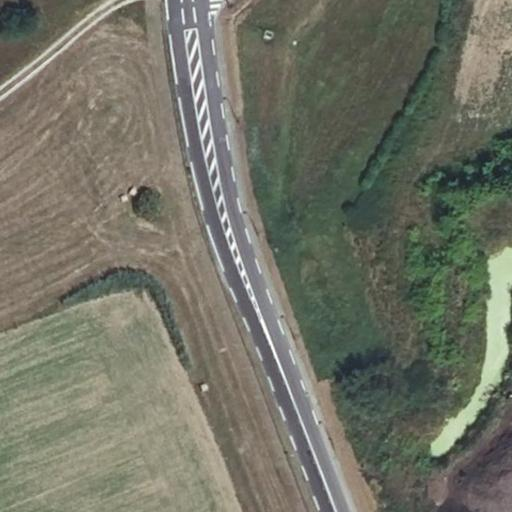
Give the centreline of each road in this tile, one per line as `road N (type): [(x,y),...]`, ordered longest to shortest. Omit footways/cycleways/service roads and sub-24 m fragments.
road 1 (tertiary): [(332,511),(220,199),(183,0)]
road 2 (track): [(0,92),(115,0)]
